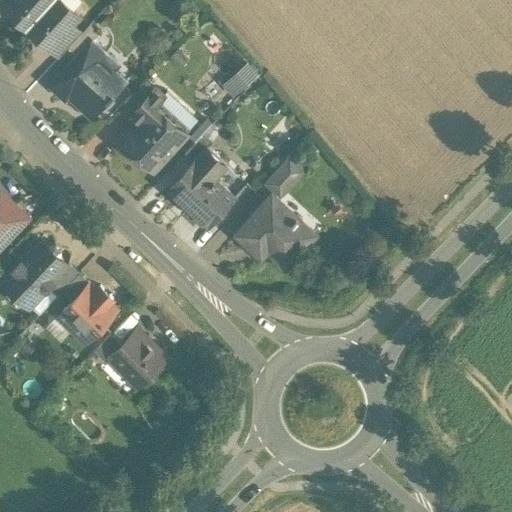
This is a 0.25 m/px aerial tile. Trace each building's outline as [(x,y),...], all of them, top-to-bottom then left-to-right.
[(49,0),(10,0),(7,3),(5,4),(5,5),(27,25),(49,0)] [(65,0),(49,0),(27,25),(49,45),(50,44),(51,43),(50,43),(69,23),(70,22),(79,12),(65,0)] [(69,23),(50,43),(51,43),(50,44),(60,54),(67,46),(80,31),(70,22),(69,23)] [(80,31),(67,46),(76,54),(90,40),(91,41),(99,31),(89,22),(80,31)] [(91,41),(90,40),(76,54),(52,81),(66,94),(69,91),(93,114),(107,99),(108,100),(111,97),(111,96),(124,82),(99,58),(104,53),(91,41)] [(227,73),(245,58),(231,41),(213,56),(227,73)] [(248,57),(223,80),(235,93),(260,70),(248,57)] [(144,79),(123,101),(139,116),(153,101),(154,102),(161,95),(144,79)] [(139,116),(120,137),(150,164),(168,145),(171,148),(186,131),(154,102),(153,101),(139,116)] [(202,131),(184,151),(193,159),(207,143),(208,145),(212,140),(202,131)] [(234,194),(214,176),(227,162),(208,145),(207,143),(193,159),(168,186),(208,223),(234,194)] [(289,153),(264,179),(280,194),(304,168),(289,153)] [(0,243),(27,215),(0,189),(0,243)] [(296,214),(271,192),(235,232),(248,245),(253,239),(265,251),(267,249),(284,265),(295,253),(296,254),(312,237),(295,222),(299,217),(298,217),(299,216),(296,214)] [(40,236),(2,276),(9,283),(5,286),(6,294),(12,300),(19,300),(23,296),(30,303),(51,281),(68,263),(67,262),(61,257),(61,249),(55,243),(47,243),(40,236)] [(68,263),(51,281),(60,290),(79,271),(68,261),(67,262),(68,263)] [(79,271),(60,290),(70,300),(89,280),(79,271)] [(96,287),(89,280),(70,300),(63,308),(76,320),(70,326),(85,340),(116,307),(109,300),(113,296),(100,284),(96,287)] [(165,355),(137,327),(122,342),(109,354),(111,356),(137,382),(154,366),(156,368),(160,368),(164,364),(164,360),(162,358),(165,355)] [(110,331),(93,348),(106,361),(111,356),(109,354),(122,342),(110,331)]
